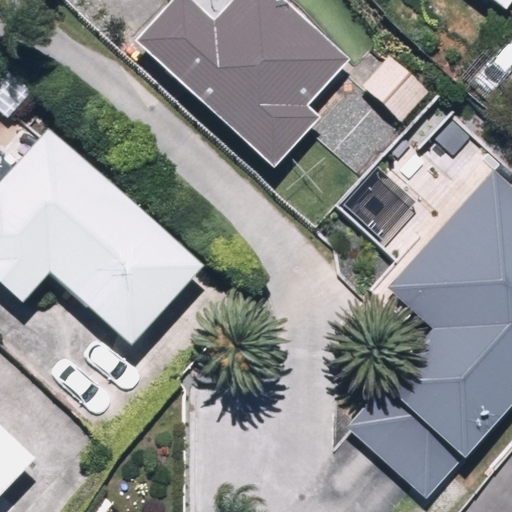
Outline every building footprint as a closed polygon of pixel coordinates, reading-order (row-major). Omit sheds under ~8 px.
[(227,0),(196,33),(164,9),(114,60),(246,188),(298,134),(287,123),(334,74),(258,0),(227,0)] [(511,0),(450,0),(483,27),(497,10),(511,21),(511,0)] [(182,283),(32,142),(0,176),(0,337),(116,445),(182,373),(138,332),(182,283)] [(511,219),(483,189),(368,298),(416,348),(334,427),(408,503),(511,402),(511,219)] [(0,494),(14,481),(0,466),(0,494)]
